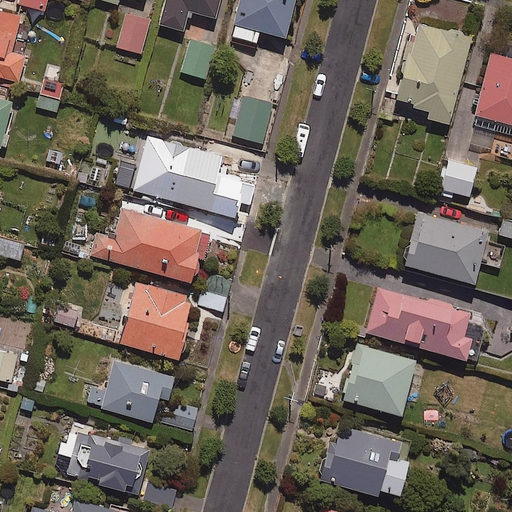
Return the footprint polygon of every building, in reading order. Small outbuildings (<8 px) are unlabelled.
[(47,0),(20,0),(19,6),(45,12),(47,0)] [(220,0),(165,0),(159,26),(183,33),(188,13),(215,20),(220,0)] [(240,0),(231,37),(256,44),(259,33),(286,40),(295,0),(240,0)] [(21,18),(0,12),(0,79),(18,84),(25,57),(12,54),(21,18)] [(149,21),(125,15),(116,48),(141,55),(149,21)] [(471,38),(419,25),(411,56),(407,55),(395,101),(407,104),(404,115),(449,126),(471,38)] [(214,49),(190,41),(180,73),(204,80),(214,49)] [(266,53),(245,48),(241,62),(262,68),(266,53)] [(511,126),(511,57),(491,52),(474,116),(511,126)] [(63,85),(44,80),(37,107),(56,112),(63,85)] [(273,105),(244,97),(233,137),(262,145),(273,105)] [(0,154),(13,105),(0,101),(0,154)] [(133,192),(215,215),(225,180),(219,178),(225,158),(148,137),(133,192)] [(477,169),(448,161),(441,190),(469,197),(477,169)] [(211,234),(123,209),(115,238),(95,233),(89,256),(191,285),(198,260),(203,262),(211,234)] [(488,233),(419,215),(405,268),(475,286),(480,264),(499,269),(505,246),(486,241),(488,233)] [(511,221),(505,220),(501,237),(511,239),(511,221)] [(24,245),(0,238),(0,256),(20,261),(24,245)] [(233,280),(208,272),(198,304),(222,312),(233,280)] [(193,300),(137,283),(119,344),(178,362),(184,343),(180,342),(193,300)] [(471,313),(379,288),(366,335),(475,365),(481,343),(465,338),(471,313)] [(78,312),(64,309),(60,327),(74,330),(78,312)] [(35,322),(0,316),(0,344),(30,349),(35,322)] [(416,361),(358,346),(343,402),(401,418),(416,361)] [(17,355),(0,351),(0,380),(11,383),(17,355)] [(175,379),(114,361),(105,390),(92,386),(86,405),(152,424),(159,400),(168,403),(175,379)] [(198,409),(179,404),(174,424),(192,429),(198,409)] [(95,428),(72,419),(53,470),(135,499),(153,449),(113,434),(110,441),(93,435),(95,428)] [(401,446),(338,428),(324,478),(333,481),(332,486),(378,498),(379,494),(400,499),(409,465),(397,462),(401,446)] [(176,490),(155,484),(150,502),(171,508),(176,490)] [(114,511),(76,502),(72,511),(50,511),(32,507),(31,511),(114,511)]
